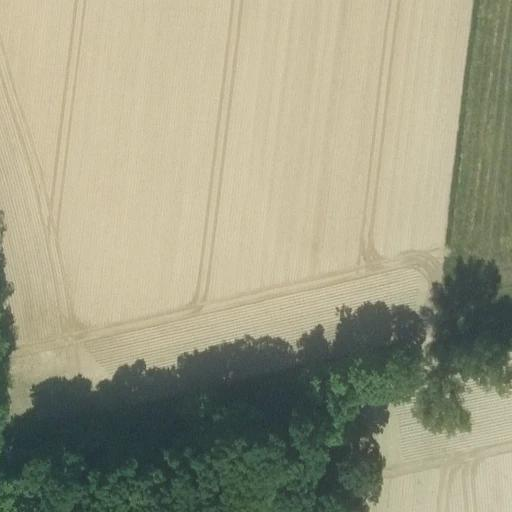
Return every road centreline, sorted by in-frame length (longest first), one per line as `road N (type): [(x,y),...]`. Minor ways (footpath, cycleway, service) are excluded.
road 1 (track): [(511,355),(41,470),(0,447)]
road 2 (track): [(342,511),(358,388)]
